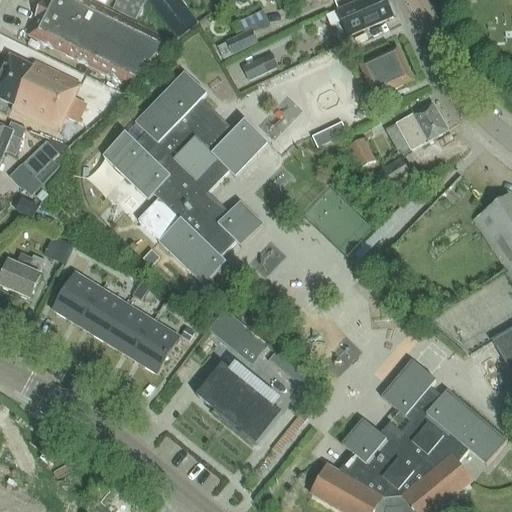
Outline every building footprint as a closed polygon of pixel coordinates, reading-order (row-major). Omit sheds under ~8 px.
[(131,89),(171,44),(81,0),(47,0),(28,39),(131,89)] [(137,23),(147,1),(145,0),(118,0),(113,11),(137,23)] [(147,0),(177,40),(197,25),(178,0),(147,0)] [(349,38),(393,20),(384,0),(368,0),(327,18),(332,28),(342,23),(349,38)] [(249,31),(247,32),(225,43),(225,45),(217,49),(223,61),(257,45),(252,35),(249,31)] [(375,101),(413,83),(398,50),(360,67),(375,101)] [(0,100),(15,108),(12,113),(59,135),(82,87),(35,64),(33,69),(10,58),(0,79),(0,100)] [(268,75),(262,60),(242,69),(249,84),(268,75)] [(269,146),(245,123),(234,134),(229,129),(224,135),(208,119),(213,114),(203,103),(208,98),(185,75),(136,126),(147,137),(137,147),(126,136),(103,159),(149,203),(154,197),(159,202),(137,224),(204,289),(227,266),(221,260),(236,245),(242,250),(264,227),(241,204),(225,221),(203,201),(229,174),(235,180),(269,146)] [(412,154),(449,133),(433,106),(385,133),(396,154),(398,153),(401,158),(411,152),(412,154)] [(20,147),(27,131),(12,125),(9,132),(0,128),(0,169),(6,155),(14,158),(18,147),(20,147)] [(312,139),(318,151),(348,137),(342,125),(312,139)] [(21,193),(23,191),(53,162),(66,149),(47,142),(8,179),(14,187),(21,193)] [(362,172),(376,164),(364,142),(350,149),(362,172)] [(386,195),(413,178),(402,161),(375,178),(386,195)] [(60,169),(53,162),(23,191),(32,199),(60,169)] [(48,196),(43,191),(37,198),(42,202),(48,196)] [(511,200),(510,198),(474,222),(511,280),(511,200)] [(33,222),(39,210),(23,202),(17,214),(33,222)] [(50,262),(62,267),(71,248),(52,239),(44,259),(50,262)] [(150,251),(142,260),(151,269),(159,260),(150,251)] [(45,264),(34,258),(33,260),(22,256),(17,268),(10,265),(0,287),(0,289),(31,302),(41,278),(39,278),(45,264)] [(76,276),(52,313),(79,330),(102,292),(76,276)] [(149,291),(141,286),(134,296),(142,301),(149,291)] [(102,292),(79,330),(105,345),(128,308),(102,292)] [(434,309),(420,294),(408,306),(423,321),(434,309)] [(128,308),(105,345),(130,361),(153,324),(128,308)] [(267,349),(222,313),(206,333),(236,356),(245,345),(260,357),(267,349)] [(153,324),(130,361),(157,377),(180,340),(153,324)] [(180,339),(189,345),(195,335),(186,330),(180,339)] [(511,376),(511,332),(493,345),(511,376)] [(308,382),(276,356),(269,364),(301,390),(308,382)] [(487,468),(508,443),(448,393),(437,405),(427,396),(437,384),(412,363),(381,400),(411,425),(402,436),(396,431),(386,442),(363,422),(342,447),(354,457),(338,475),(327,469),(311,497),(337,511),(438,511),(473,484),(457,467),(469,453),(487,468)] [(264,392),(260,397),(223,367),(198,399),(257,447),(282,416),(271,407),(276,401),(264,392)] [(318,389),(308,382),(295,398),(304,405),(318,389)]
